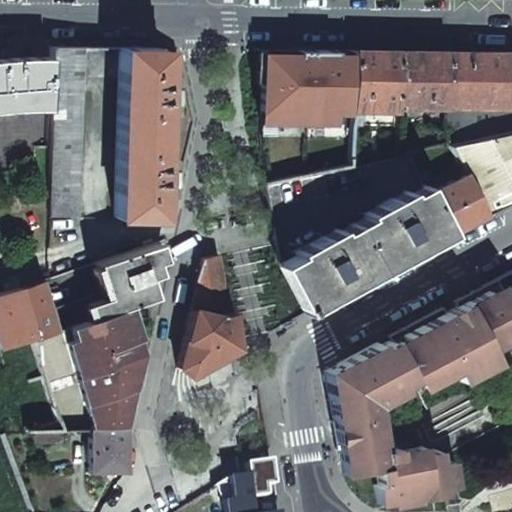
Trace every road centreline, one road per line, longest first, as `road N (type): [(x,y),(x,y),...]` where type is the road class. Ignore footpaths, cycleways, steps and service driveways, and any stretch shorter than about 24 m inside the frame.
road 1 (residential): [(202,21),(511,22)]
road 2 (residential): [(511,239),(320,337)]
road 3 (residential): [(0,18),(202,21)]
road 4 (residential): [(322,511),(296,369),(320,337)]
